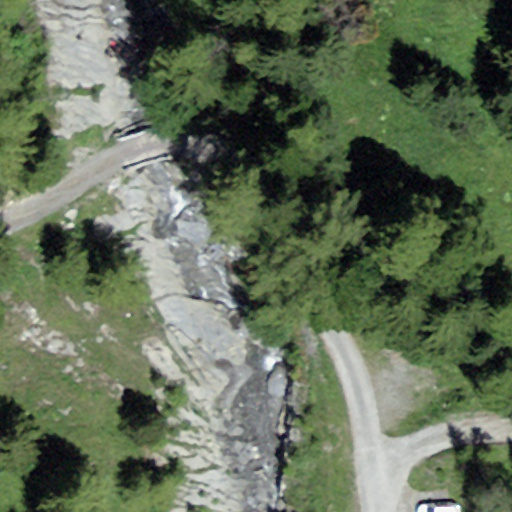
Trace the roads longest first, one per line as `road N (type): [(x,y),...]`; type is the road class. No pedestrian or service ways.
road 1 (unclassified): [(379,511),(367,436),(321,312),(226,165),(205,144),(174,139)]
road 2 (track): [(174,139),(114,154),(65,191),(0,223)]
road 3 (track): [(376,478),(421,445),(511,425)]
